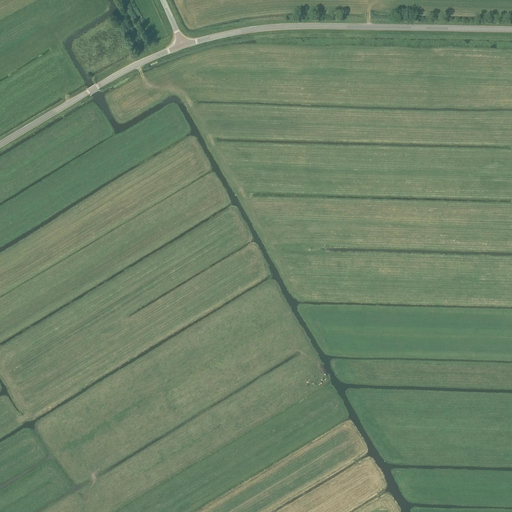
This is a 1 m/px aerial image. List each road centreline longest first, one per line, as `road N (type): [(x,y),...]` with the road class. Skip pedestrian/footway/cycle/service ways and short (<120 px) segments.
road 1 (track): [(373,288),(288,279),(177,86),(146,81),(137,65)]
road 2 (tertiary): [(182,45),(269,27),(511,29)]
road 3 (tertiary): [(0,145),(182,45)]
